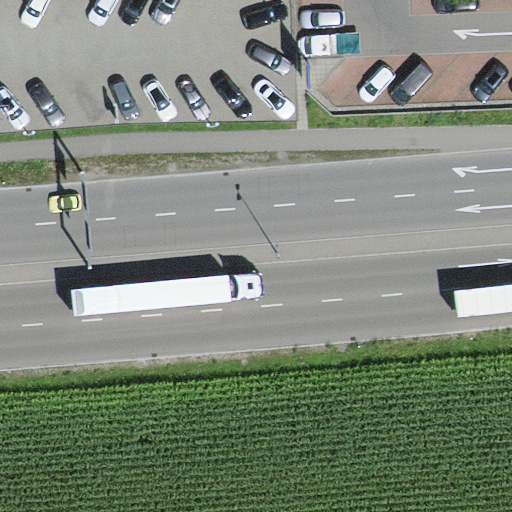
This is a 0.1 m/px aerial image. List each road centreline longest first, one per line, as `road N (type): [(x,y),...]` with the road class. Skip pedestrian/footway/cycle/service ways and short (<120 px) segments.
road 1 (primary): [(0,323),(511,279)]
road 2 (primary): [(511,186),(0,225)]
road 3 (unknown): [(0,25),(260,7)]
